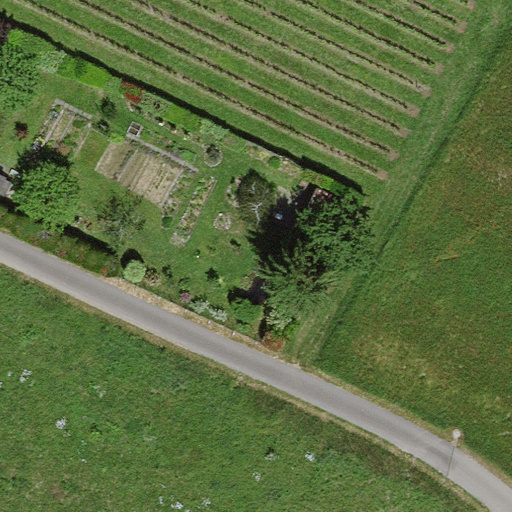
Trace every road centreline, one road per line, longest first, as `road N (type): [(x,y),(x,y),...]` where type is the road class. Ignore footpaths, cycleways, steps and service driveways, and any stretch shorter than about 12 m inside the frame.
road 1 (track): [(0,246),(401,433),(511,506)]
road 2 (track): [(288,378),(506,0)]
